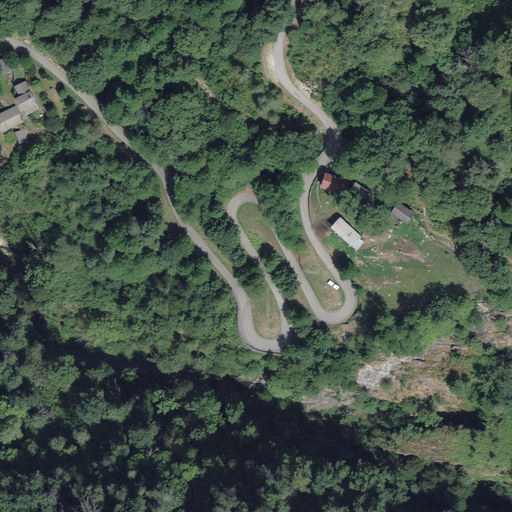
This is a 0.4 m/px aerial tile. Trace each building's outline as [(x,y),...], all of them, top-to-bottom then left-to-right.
[(7,57),(0,60),(0,74),(1,76),(13,70),(7,57)] [(25,81),(14,87),(19,97),(14,99),(21,112),(24,111),(26,115),(39,109),(32,95),(25,81)] [(15,106),(0,113),(0,132),(0,133),(23,122),(15,106)] [(348,179),(324,173),(320,189),(343,196),(348,179)] [(375,191),(355,182),(349,196),(369,205),(375,191)] [(414,214),(398,203),(390,213),(407,225),(414,214)] [(340,217),(330,227),(350,246),(360,236),(340,217)]
